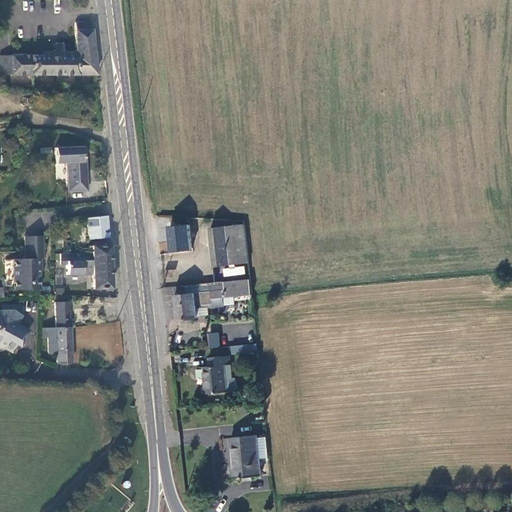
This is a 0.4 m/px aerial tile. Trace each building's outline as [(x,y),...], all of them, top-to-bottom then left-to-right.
[(91,23),(75,23),(75,49),(75,56),(38,56),(0,57),(0,74),(97,75),(91,23)] [(75,56),(75,49),(72,53),(63,53),(63,44),(55,44),(55,49),(52,53),(42,53),(38,56),(75,56)] [(83,148),(55,149),(56,164),(67,163),(71,163),(72,182),(69,182),(69,192),(88,191),(86,155),(83,155),(83,148)] [(108,238),(106,217),(87,219),(88,239),(108,238)] [(192,248),(190,225),(171,228),(173,250),(192,248)] [(249,263),(246,225),(212,229),(216,266),(249,263)] [(13,260),(14,290),(39,290),(38,260),(43,260),(42,236),(25,237),(25,260),(13,260)] [(92,274),(93,289),(111,288),(109,246),(91,246),(92,254),(92,274)] [(67,274),(92,274),(92,254),(61,254),(61,264),(67,265),(67,274)] [(250,280),(224,282),(185,286),(186,292),(179,293),(181,319),(198,318),(197,305),(213,304),(213,300),(248,296),(248,297),(253,298),(252,293),(250,280)] [(71,364),(69,303),(56,304),(56,328),(48,329),(48,353),(56,353),(56,364),(71,364)] [(17,325),(22,315),(13,311),(0,310),(0,348),(2,349),(4,346),(12,351),(19,339),(24,341),(29,332),(17,325)] [(220,334),(211,335),(213,348),(221,348),(220,334)] [(258,344),(243,346),(244,353),(258,352),(258,344)] [(230,357),(209,359),(210,368),(204,369),(207,395),(229,393),(226,368),(231,367),(230,357)] [(259,475),(259,465),(256,438),(256,436),(230,438),(234,478),(259,475)] [(259,465),(271,465),(268,437),(256,438),(259,465)]
